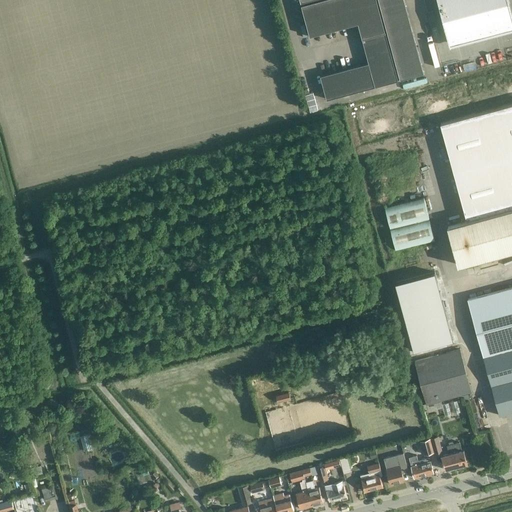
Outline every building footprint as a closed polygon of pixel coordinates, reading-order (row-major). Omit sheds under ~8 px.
[(308,0),(378,0),(384,21),(400,79),(424,73),(404,0),(300,0),(301,2),(308,0)] [(385,32),(376,0),(316,0),(301,4),(310,35),(358,22),(362,38),(385,32)] [(505,6),(503,0),(437,0),(441,12),(450,47),(511,30),(511,12),(510,4),(505,6)] [(327,99),(398,80),(385,32),(362,38),(369,62),(320,75),(327,99)] [(511,103),(441,123),(467,220),(511,207),(511,103)] [(424,197),(385,207),(395,249),(434,239),(424,197)] [(458,264),(511,249),(511,207),(467,220),(448,226),(458,264)] [(414,350),(453,340),(435,272),(396,282),(414,350)] [(511,286),(468,299),(499,415),(511,411),(511,286)] [(460,349),(415,361),(426,404),(471,392),(460,349)] [(475,351),(478,363),(484,361),(481,350),(475,351)] [(278,401),(290,398),(289,392),(276,395),(278,401)] [(101,430),(97,434),(98,436),(101,438),(103,438),(106,434),(106,431),(103,429),(101,430)] [(431,438),(435,454),(442,452),(437,436),(431,438)] [(424,455),(434,452),(430,438),(421,441),(424,455)] [(449,453),(441,455),(445,469),(468,463),(464,449),(462,450),(459,441),(447,445),(449,453)] [(350,453),(341,453),(342,467),(350,467),(350,453)] [(403,453),(383,458),(391,484),(404,480),(401,469),(407,467),(403,453)] [(433,472),(430,461),(429,461),(428,457),(417,461),(416,458),(413,459),(412,456),(408,457),(409,461),(410,460),(414,477),(433,472)] [(382,486),(379,475),(382,474),(379,462),(367,465),(369,472),(360,474),(364,491),(382,486)] [(316,465),(309,467),(311,473),(311,474),(317,472),(317,471),(316,467),(316,465)] [(317,472),(320,481),(328,479),(324,465),(316,467),(317,471),(317,472)] [(41,466),(31,468),(33,475),(42,473),(41,466)] [(311,473),(309,467),(302,469),(303,475),(311,473)] [(305,481),(303,475),(302,469),(290,472),(292,481),(302,478),(302,480),(300,481),(303,490),(296,492),(300,508),(311,505),(305,481)] [(282,483),(281,476),(269,478),(271,486),(282,483)] [(319,486),(314,487),(312,479),(305,481),(311,505),(323,502),(319,486)] [(264,488),(261,480),(249,483),(252,491),(264,488)] [(329,489),(326,489),(329,500),(346,495),(342,480),(327,484),(329,489)] [(248,484),(238,486),(243,503),(252,501),(248,484)] [(50,491),(43,493),(44,500),(52,498),(50,491)] [(273,495),(277,511),(285,511),(294,510),(290,494),(283,496),(283,493),(273,495)] [(110,500),(112,507),(120,505),(118,498),(110,500)] [(261,507),(258,507),(259,511),(276,511),(272,498),(259,502),(261,507)] [(181,511),(179,503),(176,504),(176,502),(170,504),(172,511),(181,511)] [(78,511),(76,503),(70,505),(71,511),(78,511)]
